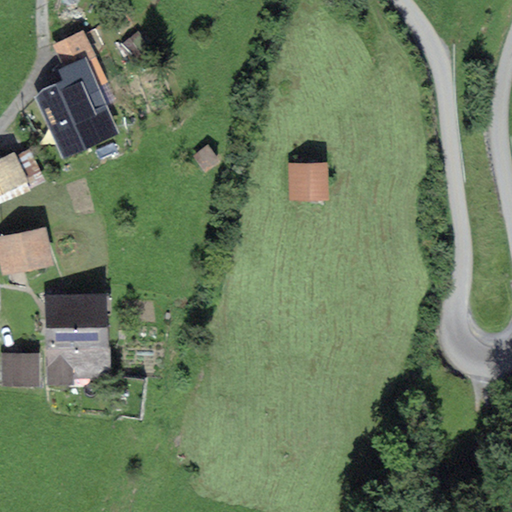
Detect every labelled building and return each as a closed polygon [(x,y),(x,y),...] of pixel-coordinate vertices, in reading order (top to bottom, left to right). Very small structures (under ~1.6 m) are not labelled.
[(94,87),(105,82),(82,35),(55,48),(69,81),(47,91),(71,147),(113,128),(94,87)] [(205,168),(217,158),(208,147),(196,156),(205,168)] [(13,155),(0,161),(0,189),(24,179),(13,155)] [(293,172),(284,171),(285,194),(324,193),(323,166),(293,167),(293,172)] [(42,232),(1,241),(7,267),(47,257),(42,232)] [(100,346),(98,295),(53,296),(55,346),(100,346)] [(52,382),(64,382),(65,367),(101,366),(100,346),(55,346),(51,346),(52,382)] [(3,357),(3,381),(35,381),(35,357),(3,357)]
